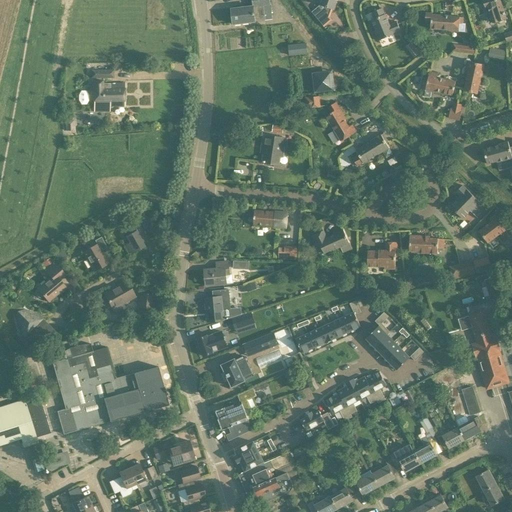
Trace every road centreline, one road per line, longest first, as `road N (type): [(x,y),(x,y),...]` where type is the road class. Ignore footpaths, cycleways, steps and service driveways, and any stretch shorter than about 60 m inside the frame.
road 1 (residential): [(0,276),(123,206),(191,208)]
road 2 (tertiary): [(195,188),(207,122),(200,0)]
road 3 (residential): [(215,454),(377,361)]
road 4 (residential): [(195,188),(311,198),(366,218)]
road 5 (residential): [(368,511),(484,448),(506,449),(511,459)]
road 6 (residential): [(366,218),(417,217),(432,208),(433,190),(419,179),(377,200)]
road 7 (tertiary): [(201,413),(175,316),(181,272)]
road 8 (residential): [(90,471),(201,413)]
